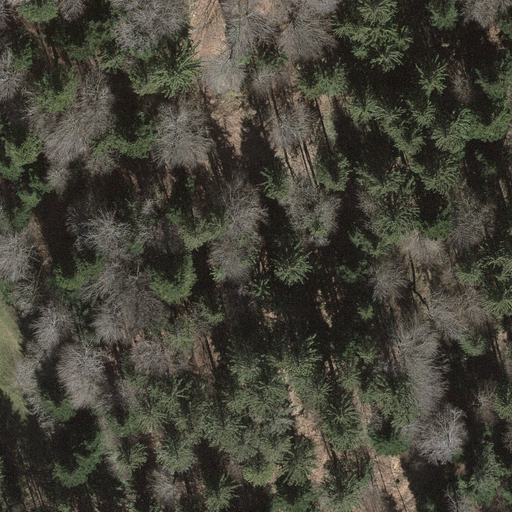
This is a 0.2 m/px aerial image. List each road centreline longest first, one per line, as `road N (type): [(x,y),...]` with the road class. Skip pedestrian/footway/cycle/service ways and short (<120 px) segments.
road 1 (track): [(223,0),(201,75),(226,146),(261,146),(360,64),(464,24),(484,0)]
road 2 (track): [(511,161),(445,354),(433,441)]
